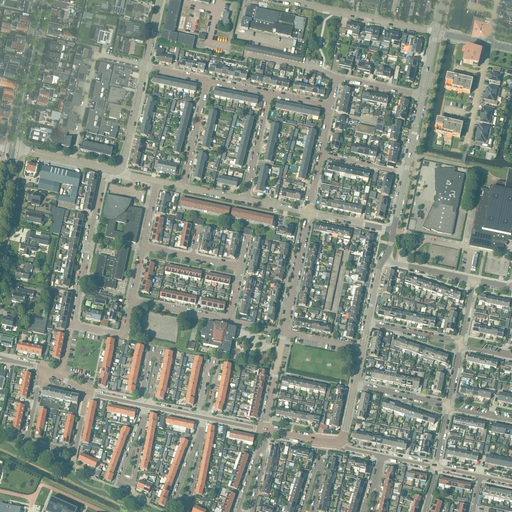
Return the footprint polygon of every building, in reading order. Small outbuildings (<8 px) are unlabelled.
[(19,6),(18,9),(25,11),(25,10),(31,11),(33,1),(29,0),(23,0),(22,7),(19,6)] [(169,0),(163,31),(185,36),(190,11),(204,14),(207,0),(169,0)] [(394,10),(395,5),(398,6),(399,3),(399,0),(387,0),(386,8),(388,8),(388,9),(392,10),(392,9),(394,10)] [(412,14),(414,2),(412,2),(411,0),(405,0),(405,4),(406,4),(404,13),(412,14)] [(427,16),(430,0),(421,0),(420,9),(419,14),(427,16)] [(133,4),(132,12),(141,14),(143,6),(137,5),(138,2),(131,1),(131,4),(133,4)] [(115,6),(114,12),(119,13),(123,14),(124,14),(125,8),(122,7),(121,7),(120,7),(115,6)] [(249,23),(248,29),(302,40),(306,19),(295,17),(295,16),(281,13),(281,14),(256,9),(257,7),(252,6),(252,9),(247,8),(245,18),(245,19),(247,20),(252,21),(252,23),(249,23)] [(511,8),(506,7),(506,9),(505,9),(503,16),(506,16),(506,17),(510,18),(510,17),(511,17),(511,8)] [(52,8),(51,14),(66,17),(69,18),(70,10),(68,10),(68,9),(62,8),(61,11),(52,8)] [(226,26),(227,27),(228,27),(229,21),(228,21),(229,14),(224,13),(221,29),(225,30),(226,26)] [(30,17),(17,14),(17,17),(20,17),(19,21),(28,23),(30,17)] [(470,31),(478,33),(485,34),(488,20),(474,16),(470,31)] [(248,31),(248,29),(249,23),(252,23),(252,21),(250,20),(247,20),(245,19),(243,19),(240,29),(248,31)] [(27,24),(12,20),(11,25),(16,26),(16,28),(26,30),(26,29),(27,29),(27,27),(26,26),(27,24)] [(133,22),(125,21),(123,20),(122,24),(125,24),(125,25),(127,25),(126,33),(132,35),(133,34),(137,35),(139,27),(132,25),(133,22)] [(2,21),(0,30),(9,32),(11,23),(2,21)] [(351,36),(352,33),(354,25),(347,24),(346,30),(343,29),(341,35),(345,36),(345,32),(348,32),(347,35),(351,36)] [(354,25),(352,33),(351,36),(351,37),(358,38),(361,39),(362,33),(359,33),(360,26),(354,25)] [(46,32),(47,32),(59,35),(60,30),(57,29),(48,27),(46,32)] [(96,27),(93,40),(97,40),(105,42),(106,42),(106,39),(112,40),(114,28),(108,27),(108,28),(108,29),(99,28),(96,27)] [(362,33),(361,39),(370,41),(373,29),(366,28),(365,34),(362,33)] [(373,29),(370,41),(377,42),(380,43),(381,37),(378,37),(379,31),(373,29)] [(72,39),(76,40),(77,34),(64,30),(63,35),(72,37),(72,39)] [(381,37),(380,43),(383,44),(389,45),(390,41),(392,33),(385,32),(384,38),(381,37)] [(392,33),(390,41),(394,42),(393,46),(399,47),(400,41),(397,41),(399,35),(392,33)] [(11,37),(10,40),(14,41),(15,40),(24,42),(25,36),(16,34),(15,38),(11,37)] [(131,38),(124,37),(124,40),(126,40),(124,51),(133,53),(134,48),(133,48),(134,42),(131,41),(131,38)] [(14,51),(15,48),(22,49),(24,43),(14,41),(10,40),(7,39),(5,49),(14,51)] [(49,43),(48,46),(49,47),(49,48),(52,48),(60,50),(62,50),(64,40),(57,39),(57,42),(51,41),(50,44),(49,43)] [(409,46),(409,47),(413,47),(420,49),(422,42),(414,41),(412,47),(409,46)] [(76,53),(75,58),(83,60),(84,60),(85,55),(90,57),(92,48),(84,47),(82,54),(76,53)] [(407,53),(406,56),(412,57),(413,54),(419,55),(420,49),(413,47),(409,47),(408,53),(407,53)] [(48,50),(48,53),(49,54),(48,56),(54,57),(53,60),(59,61),(61,52),(60,51),(60,50),(52,48),(51,49),(50,49),(49,50),(48,50)] [(160,59),(159,61),(159,63),(165,64),(167,56),(163,56),(164,50),(157,48),(156,58),(160,59)] [(167,56),(165,64),(171,65),(172,61),(177,62),(179,49),(176,49),(175,49),(175,53),(175,55),(171,54),(171,57),(167,56)] [(463,63),(473,65),(478,66),(481,52),(466,49),(463,63)] [(5,53),(4,60),(9,61),(9,60),(10,60),(10,61),(19,63),(19,62),(20,61),(20,60),(20,56),(11,54),(11,55),(10,55),(10,54),(7,54),(5,53)] [(283,53),(281,59),(302,64),(303,57),(283,53)] [(347,58),(344,70),(351,71),(352,65),(355,66),(357,54),(354,53),(353,60),(347,58)] [(357,54),(355,66),(358,66),(357,72),(363,74),(366,63),(359,61),(361,55),(357,54)] [(408,66),(409,67),(416,68),(417,61),(411,60),(412,57),(406,56),(398,54),(398,57),(405,59),(406,59),(405,66),(408,66)] [(338,68),(344,70),(347,58),(346,58),(346,62),(339,60),(340,56),(337,56),(336,62),(339,62),(338,68)] [(75,58),(73,64),(80,65),(79,71),(86,73),(88,65),(83,64),(84,60),(83,60),(75,58)] [(45,61),(44,64),(45,64),(45,65),(54,67),(53,71),(61,72),(62,69),(58,68),(59,62),(59,61),(53,60),(47,59),(46,61),(45,61)] [(5,61),(3,67),(6,68),(17,70),(18,70),(18,67),(18,64),(7,62),(7,61),(5,61)] [(100,61),(98,71),(103,72),(102,77),(110,79),(112,69),(111,69),(106,68),(107,63),(100,61)] [(193,63),(192,69),(198,71),(199,64),(200,62),(197,62),(196,64),(193,63)] [(366,63),(363,74),(370,75),(371,69),(374,70),(376,62),(375,64),(372,63),(372,64),(366,63)] [(376,76),(383,78),(384,70),(385,67),(378,65),(379,63),(376,62),(374,70),(377,70),(376,76)] [(209,73),(215,74),(217,68),(217,66),(209,64),(208,68),(210,68),(209,73)] [(114,65),(112,73),(129,77),(131,68),(124,67),(124,71),(118,69),(119,66),(114,65)] [(0,76),(3,77),(4,75),(7,75),(7,76),(15,77),(16,77),(17,76),(17,75),(16,74),(17,71),(8,69),(0,67),(0,76)] [(384,70),(383,78),(389,79),(390,73),(393,74),(395,68),(391,67),(391,71),(384,70)] [(409,67),(407,74),(414,75),(416,68),(409,67)] [(235,72),(234,78),(240,79),(242,70),(241,70),(235,69),(235,72)] [(53,75),(62,77),(62,78),(67,79),(68,78),(69,74),(53,71),(53,75),(43,73),(43,76),(41,77),(41,78),(42,80),(51,82),(53,75)] [(71,76),(69,82),(78,84),(79,80),(85,81),(85,78),(86,73),(79,71),(77,78),(71,76)] [(252,75),(252,76),(251,82),(257,83),(259,73),(256,72),(256,76),(252,75)] [(110,81),(110,83),(113,84),(114,82),(116,82),(115,82),(116,79),(122,80),(121,81),(121,83),(121,84),(122,84),(126,85),(127,85),(129,77),(112,73),(110,81)] [(413,82),(414,75),(407,74),(405,83),(413,84),(413,82)] [(490,75),(489,79),(488,81),(489,81),(489,84),(499,86),(501,80),(499,80),(500,77),(497,76),(497,75),(493,74),(493,75),(490,75)] [(444,89),(445,89),(470,95),(472,82),(448,76),(447,76),(444,89)] [(0,84),(5,85),(14,87),(15,81),(7,79),(5,79),(0,77),(0,84)] [(96,80),(94,90),(101,92),(102,87),(107,88),(110,79),(102,77),(101,82),(96,81),(96,80)] [(69,82),(68,88),(75,90),(73,96),(81,97),(81,96),(83,89),(77,88),(78,84),(69,82)] [(293,90),(299,92),(301,85),(301,84),(295,82),(293,90)] [(307,86),(305,93),(312,94),(313,86),(314,85),(308,84),(307,87),(307,86)] [(47,94),(47,95),(53,97),(55,88),(49,87),(49,88),(43,86),(42,89),(40,88),(39,89),(38,89),(38,90),(39,91),(39,92),(47,94)] [(106,101),(112,103),(113,102),(113,101),(117,102),(119,96),(123,97),(125,90),(111,87),(108,100),(107,99),(106,99),(106,101)] [(319,87),(318,96),(324,97),(324,95),(326,95),(327,91),(322,90),(323,88),(319,87)] [(486,92),(485,95),(498,98),(500,89),(488,87),(488,89),(486,89),(486,92)] [(4,88),(3,94),(12,96),(13,95),(14,93),(13,92),(13,90),(4,88)] [(342,95),(350,97),(353,97),(354,93),(351,93),(351,90),(352,90),(349,89),(346,89),(343,89),(342,95)] [(94,90),(92,100),(92,99),(97,100),(96,105),(103,107),(105,97),(105,98),(100,96),(101,92),(94,90)] [(214,97),(220,98),(221,91),(215,90),(214,93),(211,93),(210,98),(213,99),(214,97)] [(364,93),(361,104),(364,104),(364,103),(368,104),(370,94),(364,93)] [(12,96),(3,94),(1,100),(11,102),(11,101),(12,101),(12,99),(12,98),(12,96)] [(36,99),(37,100),(36,101),(41,102),(41,105),(44,106),(45,104),(46,104),(48,96),(52,97),(53,97),(47,95),(47,96),(38,94),(37,97),(37,98),(36,99)] [(370,94),(368,104),(374,105),(376,95),(370,94)] [(376,95),(374,105),(374,106),(376,107),(377,104),(381,104),(382,97),(376,95)] [(484,101),(485,101),(484,103),(496,106),(498,98),(485,95),(484,98),(484,101)] [(65,100),(64,106),(71,108),(73,108),(74,104),(79,106),(81,97),(73,96),(72,102),(65,100)] [(252,98),(250,104),(257,106),(256,108),(259,109),(261,103),(258,102),(258,99),(252,98)] [(106,101),(105,105),(108,106),(111,106),(110,110),(109,115),(109,116),(119,118),(122,105),(112,103),(106,101)] [(401,101),(399,107),(407,109),(409,102),(401,101)] [(90,109),(87,118),(94,120),(96,114),(101,116),(103,107),(96,105),(94,110),(90,109)] [(63,112),(69,114),(68,120),(76,122),(76,119),(77,114),(72,112),(73,108),(71,108),(64,106),(63,112)] [(481,111),(481,114),(492,117),(494,109),(484,106),(483,109),(482,108),(481,111)] [(339,107),(338,113),(346,115),(347,109),(339,107)] [(396,113),(398,113),(406,115),(407,109),(399,107),(397,107),(396,113)] [(3,109),(1,118),(7,120),(10,110),(7,110),(7,109),(5,108),(4,109),(3,109)] [(44,115),(47,116),(48,111),(45,110),(35,108),(34,113),(33,118),(43,120),(44,115)] [(398,113),(396,119),(401,121),(404,121),(406,115),(398,113)] [(479,120),(481,121),(480,123),(492,126),(494,117),(492,117),(481,114),(480,118),(479,120)] [(87,119),(85,128),(86,128),(90,129),(89,133),(92,134),(96,135),(97,135),(99,126),(93,125),(94,120),(87,118),(87,119)] [(243,120),(242,123),(252,126),(253,119),(247,118),(246,121),(243,120)] [(337,118),(336,124),(344,126),(344,123),(347,123),(348,120),(337,118)] [(102,119),(100,127),(117,131),(119,123),(112,122),(111,125),(106,124),(107,121),(107,120),(104,120),(102,119)] [(393,122),(392,127),(392,128),(400,130),(401,123),(401,121),(396,119),(394,119),(393,122)] [(59,125),(58,131),(67,133),(68,128),(74,130),(76,122),(68,120),(66,126),(59,125)] [(435,133),(460,139),(463,126),(438,120),(437,120),(434,133),(435,133)] [(143,123),(141,131),(148,131),(150,124),(143,123)] [(242,130),(244,130),(250,131),(252,126),(242,123),(241,126),(243,127),(242,130)] [(208,124),(206,130),(213,132),(215,132),(217,126),(214,126),(208,124)] [(335,131),(335,134),(341,135),(342,132),(344,126),(336,124),(334,130),(335,131)] [(356,129),(355,132),(355,133),(367,135),(369,128),(357,125),(357,126),(356,129)] [(30,134),(40,137),(46,138),(47,132),(51,132),(52,129),(41,126),(40,128),(35,127),(34,128),(31,128),(30,134)] [(477,131),(476,134),(484,136),(489,137),(491,128),(479,126),(479,128),(478,128),(477,131)] [(98,135),(98,136),(99,136),(102,137),(103,137),(104,133),(109,134),(109,138),(108,138),(111,139),(115,140),(117,131),(100,127),(98,135)] [(391,131),(390,134),(398,136),(400,130),(392,128),(389,128),(389,130),(391,131)] [(177,138),(176,141),(182,143),(184,136),(178,135),(175,134),(174,137),(177,138)] [(333,137),(332,143),(340,145),(341,138),(341,135),(335,134),(334,137),(333,137)] [(385,143),(388,144),(396,145),(397,142),(398,136),(390,134),(389,140),(386,140),(385,143)] [(475,143),(475,146),(482,148),(490,149),(493,138),(489,137),(487,136),(484,136),(476,134),(476,137),(475,140),(476,140),(476,142),(475,143)] [(241,142),(247,144),(249,137),(242,136),(240,135),(239,138),(238,142),(241,142)] [(69,149),(72,139),(64,137),(62,147),(69,149)] [(137,141),(136,147),(142,150),(144,143),(146,143),(146,141),(140,140),(140,142),(137,141)] [(391,147),(390,151),(398,152),(399,146),(396,145),(388,144),(388,146),(389,147),(391,147)] [(358,147),(357,155),(363,156),(365,148),(365,146),(363,145),(362,148),(358,147)] [(371,149),(369,158),(375,159),(377,151),(377,148),(371,147),(371,149)] [(240,148),(238,155),(244,156),(246,149),(240,148)] [(268,163),(267,165),(273,166),(274,163),(271,162),(272,157),(265,156),(264,162),(268,163)] [(132,166),(138,167),(141,168),(143,162),(140,161),(133,160),(132,166)] [(154,168),(157,169),(156,171),(156,172),(159,172),(163,172),(164,162),(155,161),(154,168)] [(26,173),(36,175),(37,173),(38,173),(38,169),(37,169),(38,166),(27,164),(26,173)] [(170,164),(169,174),(171,175),(171,174),(175,175),(176,172),(177,165),(170,164)] [(326,167),(324,173),(333,175),(333,174),(333,173),(335,166),(328,165),(328,167),(326,167)] [(55,183),(58,183),(62,185),(72,187),(70,198),(59,196),(57,201),(74,205),(78,188),(81,175),(42,167),(40,180),(38,189),(53,193),(55,183)] [(436,196),(434,203),(433,205),(434,206),(433,208),(432,207),(422,228),(429,231),(430,230),(437,233),(451,236),(456,213),(457,209),(457,208),(459,201),(458,201),(459,199),(461,191),(464,176),(455,174),(454,169),(434,170),(434,193),(435,193),(436,196)] [(480,189),(471,235),(474,236),(474,233),(477,233),(477,232),(505,238),(505,239),(508,239),(507,241),(511,242),(511,171),(508,170),(506,184),(497,182),(496,189),(490,188),(490,191),(480,189)] [(358,171),(356,178),(356,181),(358,182),(359,178),(362,179),(364,172),(358,171)] [(87,186),(86,193),(94,194),(96,188),(87,186)] [(257,186),(256,192),(262,194),(265,194),(266,188),(264,187),(257,186)] [(280,189),(279,194),(281,195),(281,198),(287,199),(289,192),(289,191),(286,190),(285,191),(284,191),(284,190),(280,189)] [(34,194),(29,193),(27,202),(31,203),(31,205),(39,207),(41,197),(45,198),(46,192),(38,190),(37,194),(34,194)] [(161,195),(160,202),(168,203),(169,197),(173,197),(173,194),(165,192),(164,196),(161,195)] [(326,208),(327,201),(328,199),(322,197),(321,200),(319,207),(326,208)] [(181,207),(186,209),(188,201),(182,199),(181,204),(179,203),(178,208),(180,209),(181,207)] [(188,201),(186,209),(193,210),(195,202),(188,201)] [(160,202),(159,208),(167,210),(168,203),(160,202)] [(195,202),(193,210),(200,211),(201,203),(195,202)] [(201,203),(200,211),(206,213),(208,205),(201,203)] [(83,204),(82,211),(90,213),(92,206),(83,204)] [(208,205),(206,213),(214,214),(215,206),(208,205)] [(46,214),(53,216),(55,207),(49,206),(49,210),(47,209),(46,214)] [(215,206),(214,214),(221,216),(223,208),(215,206)] [(96,263),(94,272),(100,274),(99,275),(106,276),(110,277),(117,279),(117,277),(123,279),(125,269),(127,270),(128,262),(127,261),(129,254),(130,255),(131,250),(130,250),(131,244),(132,244),(133,239),(132,239),(133,232),(134,233),(135,230),(136,225),(135,224),(137,215),(130,214),(131,212),(124,211),(119,210),(120,210),(113,208),(113,210),(107,209),(106,218),(104,218),(102,226),(104,226),(102,233),(101,232),(100,237),(101,237),(100,244),(99,244),(98,248),(99,248),(98,255),(96,255),(95,263),(96,263)] [(165,216),(167,210),(159,208),(157,215),(165,216)] [(223,208),(221,216),(228,217),(230,209),(223,208)] [(50,233),(59,235),(64,211),(55,209),(50,233)] [(231,218),(238,219),(239,211),(233,210),(231,218)] [(239,211),(238,219),(245,221),(246,213),(239,211)] [(42,216),(26,213),(25,221),(40,225),(42,216)] [(246,213),(245,221),(252,222),(254,214),(246,213)] [(254,214),(252,222),(259,224),(261,216),(254,214)] [(261,216),(259,224),(266,225),(267,217),(261,216)] [(267,217),(266,225),(272,226),(271,228),(274,228),(275,223),(273,223),(274,218),(267,217)] [(286,231),(283,230),(284,229),(281,228),(282,228),(280,228),(278,228),(277,233),(285,234),(285,235),(291,236),(293,227),(287,226),(286,231)] [(338,237),(337,239),(343,240),(345,231),(342,231),(342,230),(339,229),(339,230),(338,237)] [(72,232),(70,238),(79,240),(80,234),(72,232)] [(506,246),(507,241),(508,239),(505,239),(505,238),(485,234),(477,232),(477,233),(474,233),(474,236),(471,235),(470,238),(469,246),(498,252),(499,251),(502,252),(504,245),(506,246)] [(21,244),(20,250),(24,250),(23,255),(29,257),(30,252),(31,252),(35,253),(37,244),(47,246),(49,240),(48,240),(48,239),(49,239),(50,235),(41,233),(40,237),(42,237),(41,239),(33,237),(33,234),(28,233),(26,244),(24,244),(24,245),(21,244)] [(70,238),(69,245),(78,246),(79,240),(70,238)] [(309,252),(310,252),(320,254),(321,247),(317,246),(317,247),(311,246),(310,249),(309,252)] [(68,250),(67,257),(75,259),(76,252),(68,250)] [(358,262),(358,264),(361,265),(367,266),(368,263),(369,260),(368,260),(362,259),(359,258),(358,262)] [(65,265),(64,269),(73,271),(74,264),(65,263),(63,262),(63,265),(65,265)] [(17,270),(15,280),(20,281),(20,279),(20,278),(28,280),(30,270),(31,270),(32,265),(25,264),(24,272),(17,270)] [(147,264),(146,270),(153,272),(154,265),(147,264)] [(265,278),(265,281),(270,282),(278,284),(279,281),(282,282),(283,276),(275,274),(273,280),(271,279),(265,278)] [(271,289),(271,291),(279,293),(280,287),(278,286),(278,284),(270,282),(270,285),(273,286),(273,289),(271,289)] [(423,282),(420,291),(422,292),(423,290),(426,291),(429,284),(423,282)] [(353,287),(352,292),(351,296),(361,297),(361,298),(362,294),(361,294),(362,291),(362,289),(353,287)] [(11,288),(10,294),(13,295),(12,302),(16,303),(15,308),(24,310),(26,304),(27,298),(28,298),(33,299),(34,293),(21,290),(16,289),(11,288)] [(50,300),(52,291),(44,289),(42,298),(50,300)] [(456,293),(452,302),(455,303),(455,301),(459,302),(461,295),(456,293)] [(102,298),(99,298),(95,297),(94,303),(106,306),(107,300),(107,299),(102,298)] [(198,305),(200,306),(206,307),(207,301),(202,299),(202,298),(199,298),(198,305)] [(305,307),(305,308),(309,309),(310,302),(308,302),(300,300),(299,303),(298,306),(305,307)] [(112,305),(110,313),(117,314),(119,306),(112,305)] [(101,320),(104,320),(105,317),(104,317),(101,316),(102,311),(103,308),(97,307),(96,313),(87,311),(86,320),(100,323),(101,320)] [(350,308),(348,314),(357,316),(358,312),(358,309),(352,308),(350,308)] [(11,332),(12,328),(12,327),(16,328),(17,322),(18,318),(20,318),(21,315),(11,313),(11,316),(10,320),(3,318),(2,326),(7,327),(6,331),(11,332)] [(105,317),(104,320),(108,321),(108,322),(116,323),(117,314),(110,313),(109,318),(105,317)] [(347,320),(356,322),(357,319),(356,319),(357,316),(348,314),(347,320)] [(30,317),(27,333),(31,334),(32,333),(44,335),(47,320),(37,318),(30,317)] [(297,327),(300,328),(302,318),(299,318),(299,321),(295,320),(294,327),(297,328),(297,327)] [(302,318),(300,328),(300,329),(303,329),(306,329),(308,323),(308,320),(302,318)] [(308,323),(306,329),(306,330),(309,330),(312,330),(314,320),(311,320),(310,323),(308,323)] [(314,320),(312,330),(312,331),(315,332),(315,331),(318,332),(320,322),(314,320)] [(320,322),(318,332),(321,333),(321,332),(324,333),(326,326),(326,323),(320,322)] [(57,323),(56,329),(64,331),(65,329),(66,326),(66,325),(57,323)] [(203,346),(214,348),(218,349),(217,353),(229,355),(232,340),(225,338),(226,335),(227,328),(226,326),(223,326),(223,325),(222,325),(221,326),(208,323),(206,331),(203,330),(201,338),(205,338),(203,346)] [(0,344),(5,345),(5,347),(8,348),(9,347),(12,347),(13,344),(16,345),(17,338),(0,334),(0,340),(1,341),(0,344)] [(372,344),(372,345),(380,347),(383,347),(384,345),(381,343),(381,341),(373,339),(372,339),(371,343),(372,344)] [(389,356),(389,357),(391,358),(391,357),(394,349),(394,348),(400,350),(402,342),(402,341),(399,339),(398,340),(397,340),(396,342),(393,341),(391,348),(389,356)] [(402,342),(400,350),(399,352),(401,353),(402,351),(405,352),(408,344),(408,342),(404,341),(404,342),(402,342)] [(408,344),(405,352),(411,353),(414,346),(414,345),(414,344),(410,343),(410,344),(408,344)] [(414,346),(411,353),(417,355),(419,347),(420,346),(416,345),(415,346),(414,346)] [(419,347),(417,355),(422,357),(425,349),(425,348),(421,347),(421,348),(419,347)] [(36,348),(35,355),(41,357),(43,349),(36,348)] [(425,349),(422,357),(422,359),(428,361),(428,359),(431,351),(431,350),(427,349),(427,350),(425,349)] [(375,358),(374,360),(380,361),(381,358),(378,357),(379,353),(370,351),(369,355),(370,355),(369,357),(375,358)] [(431,351),(428,359),(428,361),(433,363),(434,361),(437,353),(436,353),(437,352),(433,351),(432,352),(431,351)] [(437,353),(434,361),(440,363),(442,355),(442,354),(438,353),(438,354),(437,353)] [(442,355),(440,363),(447,365),(447,367),(449,361),(447,360),(448,356),(444,354),(444,355),(442,355)] [(195,358),(194,364),(201,366),(203,360),(195,358)] [(364,369),(363,374),(366,375),(365,379),(369,380),(369,379),(371,379),(373,371),(374,364),(371,364),(370,371),(367,370),(364,369)] [(501,365),(500,370),(500,374),(504,375),(504,372),(510,374),(511,365),(506,364),(505,366),(501,365)] [(259,371),(258,376),(255,376),(255,378),(264,380),(266,372),(259,371)] [(383,382),(382,383),(387,383),(389,383),(390,375),(391,374),(389,373),(389,372),(385,371),(385,374),(383,382)] [(24,374),(23,380),(30,382),(31,375),(24,374)] [(288,386),(290,380),(283,378),(281,387),(288,388),(288,386)] [(414,380),(412,388),(412,389),(416,390),(416,389),(418,389),(419,386),(422,387),(423,380),(419,379),(419,381),(414,380)] [(23,380),(21,386),(29,388),(30,382),(23,380)] [(107,382),(100,380),(99,380),(98,387),(107,389),(109,382),(107,382)] [(338,390),(337,396),(344,397),(345,391),(342,391),(343,387),(337,386),(336,390),(338,390)] [(479,391),(478,398),(484,399),(486,389),(483,388),(482,392),(479,391)] [(40,407),(46,409),(50,391),(44,389),(40,407)] [(26,399),(28,393),(20,391),(19,398),(26,399)] [(50,391),(46,409),(52,410),(56,392),(50,391)] [(56,392),(52,410),(58,411),(61,393),(56,392)] [(361,395),(360,400),(361,400),(360,401),(368,403),(370,393),(365,392),(364,396),(361,395)] [(61,393),(58,411),(63,412),(67,394),(61,393)] [(67,394),(63,412),(69,413),(72,395),(67,394)] [(72,395),(69,413),(75,415),(79,397),(72,395)] [(382,409),(387,410),(390,403),(384,402),(382,409)] [(390,403),(387,410),(393,412),(396,405),(390,403)] [(224,406),(216,404),(215,404),(214,407),(215,408),(214,411),(222,412),(223,406),(224,407),(224,406)] [(396,405),(393,412),(399,414),(401,407),(396,405)] [(289,412),(288,418),(294,419),(296,413),(296,408),(293,408),(292,412),(289,412)] [(334,411),(333,415),(340,416),(341,410),(332,408),(332,411),(334,411)] [(40,410),(39,418),(45,419),(47,412),(40,410)] [(413,411),(410,418),(413,419),(412,422),(415,423),(416,420),(418,413),(413,411)] [(314,417),(313,423),(319,425),(321,413),(317,412),(316,417),(314,417)] [(424,415),(422,422),(427,424),(430,417),(424,415)] [(14,424),(21,425),(22,419),(15,417),(14,424)] [(430,417),(427,424),(433,426),(435,418),(430,417)] [(173,419),(172,426),(172,429),(179,430),(180,421),(173,419)] [(329,427),(331,427),(332,427),(335,428),(337,428),(339,422),(330,420),(329,423),(329,427)] [(180,421),(179,430),(186,432),(187,422),(180,421)] [(86,422),(85,430),(91,431),(93,423),(86,422)] [(187,422),(186,432),(185,435),(184,437),(190,439),(191,435),(188,435),(189,430),(193,431),(194,424),(187,422)] [(66,423),(65,430),(72,431),(73,424),(66,423)] [(207,434),(208,434),(214,435),(215,428),(215,425),(213,425),(213,428),(208,427),(207,434)] [(497,434),(498,435),(502,435),(502,439),(504,440),(504,436),(505,428),(499,426),(497,434)] [(123,428),(121,434),(127,437),(128,437),(130,430),(123,428)] [(62,436),(64,437),(70,438),(72,431),(65,430),(64,434),(62,434),(62,436)] [(85,430),(83,437),(90,438),(91,431),(85,430)] [(352,439),(358,441),(361,430),(358,430),(357,433),(354,432),(352,439)] [(42,432),(36,431),(35,438),(41,439),(43,439),(45,433),(42,432)] [(121,434),(118,441),(124,444),(127,437),(121,434)] [(378,435),(376,444),(382,446),(384,438),(384,436),(378,435)] [(69,445),(70,438),(64,437),(62,444),(63,444),(65,444),(69,445)] [(401,439),(401,442),(399,449),(406,451),(407,443),(407,441),(401,439)] [(182,440),(180,447),(185,449),(186,449),(188,442),(182,440)] [(118,441),(116,447),(122,450),(124,444),(118,441)] [(272,447),(270,453),(277,455),(278,451),(282,452),(282,450),(283,447),(277,445),(276,448),(272,447)] [(179,446),(177,451),(183,455),(185,449),(180,447),(179,446)] [(205,446),(204,453),(211,455),(212,448),(205,446)] [(116,447),(114,453),(120,455),(122,450),(116,447)] [(429,449),(421,447),(420,454),(419,453),(418,457),(425,458),(426,455),(429,455),(430,451),(428,451),(429,449)] [(455,451),(453,457),(459,458),(461,452),(461,449),(458,448),(458,451),(455,451)] [(303,451),(302,458),(307,459),(306,463),(311,464),(313,454),(309,453),(309,452),(309,451),(306,450),(306,451),(303,451)] [(177,451),(175,458),(181,460),(183,455),(177,451)] [(114,453),(111,460),(118,462),(120,455),(114,453)] [(78,461),(85,464),(88,457),(81,454),(78,461)] [(242,454),(240,460),(246,462),(249,456),(242,454)] [(493,457),(492,465),(498,467),(499,459),(500,459),(501,455),(499,455),(498,458),(493,457)] [(329,459),(328,465),(335,467),(336,462),(340,463),(341,458),(333,456),(332,460),(329,459)] [(485,464),(492,465),(493,457),(487,456),(485,464)] [(499,459),(498,467),(504,468),(505,460),(506,460),(507,456),(505,456),(504,460),(500,459),(499,459)] [(93,460),(90,467),(95,469),(97,464),(98,462),(95,460),(96,459),(93,458),(93,460)] [(175,458),(172,464),(179,467),(181,460),(175,458)] [(111,460),(109,466),(115,468),(118,462),(111,460)] [(240,460),(238,466),(242,467),(244,468),(246,462),(240,460)] [(348,467),(347,467),(346,470),(350,471),(351,468),(354,469),(354,464),(355,461),(352,460),(352,461),(349,460),(348,464),(348,467)] [(361,464),(359,470),(365,471),(365,474),(370,475),(371,468),(366,467),(367,464),(361,463),(361,464)] [(172,464),(170,472),(176,474),(179,467),(172,464)] [(106,474),(107,474),(107,473),(113,476),(115,468),(109,466),(106,474)] [(201,466),(200,473),(207,475),(208,468),(201,466)] [(298,473),(296,479),(303,482),(305,476),(303,475),(303,472),(298,470),(297,473),(298,473)] [(170,472),(167,480),(173,482),(176,474),(170,472)] [(114,476),(113,476),(107,473),(107,474),(105,480),(111,483),(114,476)] [(200,473),(199,481),(205,482),(207,475),(200,473)] [(296,479),(294,485),(301,487),(303,482),(296,479)] [(357,482),(355,488),(362,490),(364,484),(362,484),(363,481),(357,479),(356,482),(357,482)] [(438,485),(446,487),(447,480),(440,479),(438,485)] [(167,480),(165,485),(171,488),(173,482),(167,480)] [(137,488),(143,491),(146,484),(140,481),(137,488)] [(199,481),(197,488),(203,490),(204,490),(205,482),(199,481)] [(232,482),(230,488),(229,491),(235,493),(236,490),(237,491),(239,484),(232,482)] [(146,484),(143,491),(148,493),(151,487),(146,484)] [(165,485),(162,492),(169,494),(171,488),(165,485)] [(294,485),(292,491),(300,493),(301,487),(294,485)] [(484,488),(482,496),(482,498),(484,499),(484,497),(488,498),(490,489),(490,487),(488,487),(488,488),(484,488)] [(202,496),(203,490),(197,488),(195,495),(202,496)] [(268,496),(270,490),(262,488),(261,494),(264,495),(263,498),(269,499),(269,496),(268,496)] [(355,488),(354,494),(361,496),(362,490),(355,488)] [(228,495),(226,500),(233,502),(235,495),(234,495),(235,493),(229,491),(226,490),(225,494),(228,495)] [(292,491),(291,496),(298,499),(300,493),(292,491)] [(162,492),(160,498),(160,499),(160,498),(166,500),(169,494),(162,492)] [(354,494),(352,499),(359,502),(361,496),(354,494)] [(291,496),(289,502),(296,505),(298,499),(291,496)] [(167,501),(166,500),(160,498),(160,499),(158,505),(164,507),(167,501)] [(51,503),(46,511),(76,511),(77,510),(52,499),(52,501),(51,502),(51,503)] [(352,499),(350,505),(357,507),(359,502),(352,499)] [(266,511),(268,508),(262,506),(263,503),(260,502),(258,507),(261,508),(259,511),(266,511)] [(413,502),(411,508),(418,510),(419,504),(413,502)]
